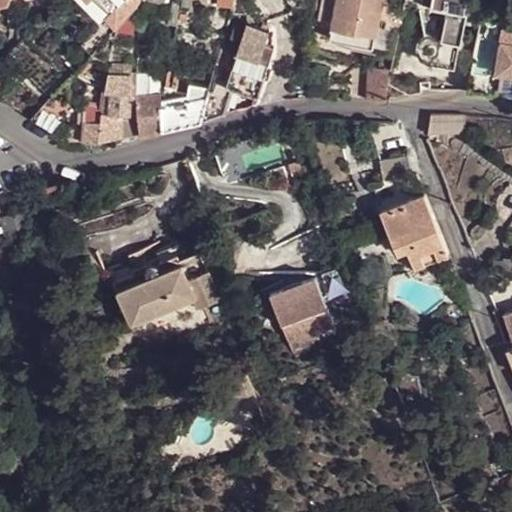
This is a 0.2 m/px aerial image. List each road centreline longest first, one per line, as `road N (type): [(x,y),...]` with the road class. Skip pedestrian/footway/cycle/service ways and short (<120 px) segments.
road 1 (residential): [(0,121),(60,160),(88,161),(268,110),(408,107)]
road 2 (residential): [(408,107),(511,405)]
